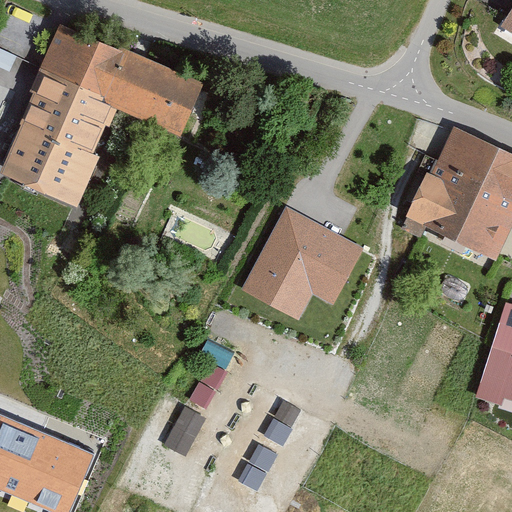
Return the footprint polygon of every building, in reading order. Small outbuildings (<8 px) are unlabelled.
[(210,84),(69,25),(7,172),(85,204),(124,110),(188,137),(210,84)] [(511,149),(461,125),(416,219),(503,260),(511,239),(511,149)] [(365,248),(287,206),(241,290),(299,321),(312,296),(333,307),(365,248)] [(511,304),(506,303),(476,398),(501,405),(504,397),(511,399),(511,304)] [(228,365),(234,349),(213,341),(207,357),(228,365)] [(211,405),(225,366),(207,360),(193,399),(211,405)] [(284,443),(303,407),(285,398),(266,434),(284,443)] [(189,452),(206,414),(183,404),(166,442),(189,452)] [(0,411),(0,491),(48,511),(68,511),(95,451),(0,411)] [(258,442),(241,480),(260,488),(277,451),(258,442)]
